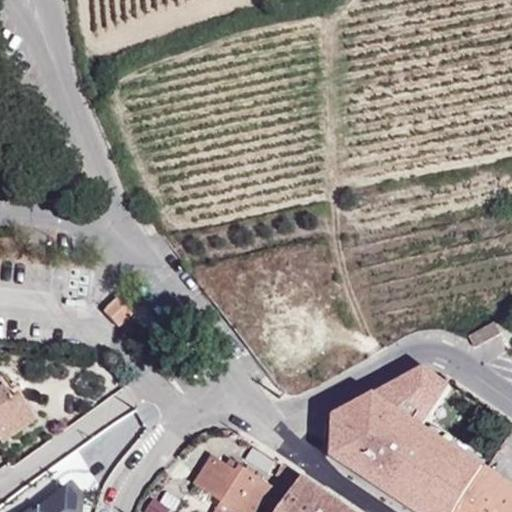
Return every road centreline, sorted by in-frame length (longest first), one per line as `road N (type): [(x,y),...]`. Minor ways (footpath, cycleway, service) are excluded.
road 1 (residential): [(511,400),(444,348),(412,346),(269,424)]
road 2 (unclassified): [(135,247),(59,77)]
road 3 (residential): [(234,378),(186,410),(121,511)]
road 4 (unclassified): [(234,378),(135,247)]
road 5 (unclassified): [(269,424),(294,453),(379,511)]
road 6 (unclassified): [(0,213),(77,224),(135,247)]
